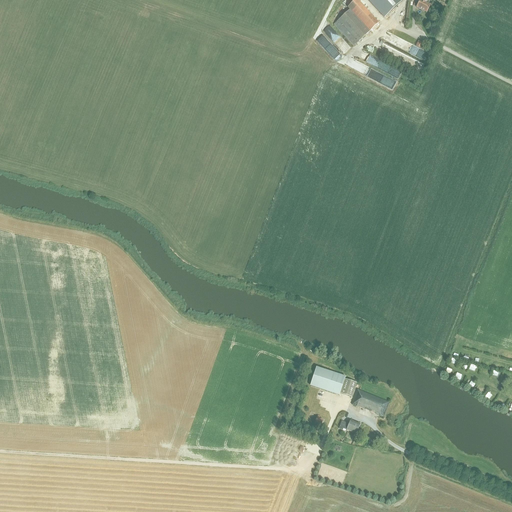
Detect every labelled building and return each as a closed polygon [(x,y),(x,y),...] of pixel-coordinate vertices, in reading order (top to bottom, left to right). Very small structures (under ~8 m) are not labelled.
[(354,46),(359,42),(379,23),(357,0),(356,0),(348,8),(350,10),(334,25),(351,43),(354,46)] [(368,0),(385,18),(403,0),(368,0)] [(420,0),(417,7),(427,13),(431,6),(426,3),(427,0),(420,0)] [(345,377),(316,367),(310,386),(339,396),(345,377)] [(351,398),(356,383),(345,379),(340,394),(351,398)] [(383,417),(389,402),(357,390),(351,405),(383,417)] [(317,416),(314,424),(320,426),(323,420),(319,419),(320,417),(317,416)] [(343,429),(343,430),(356,434),(359,425),(350,421),(349,425),(345,423),(341,422),(339,429),(342,431),(343,429)]
